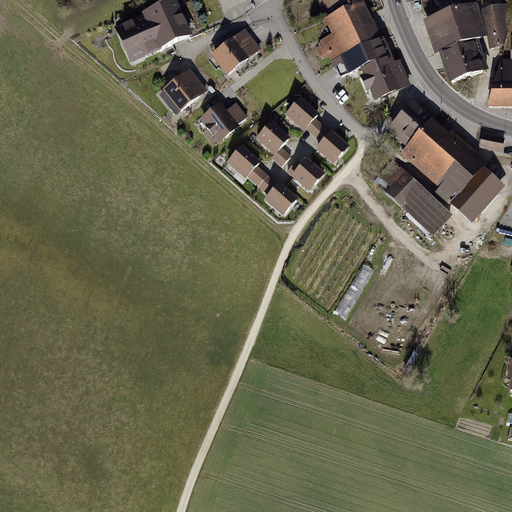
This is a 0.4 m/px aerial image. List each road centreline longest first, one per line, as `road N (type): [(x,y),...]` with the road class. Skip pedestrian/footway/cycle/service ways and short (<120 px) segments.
road 1 (track): [(182,511),(290,239),(370,142)]
road 2 (track): [(290,239),(16,0)]
road 3 (residential): [(272,6),(310,79),(370,142),(431,79)]
